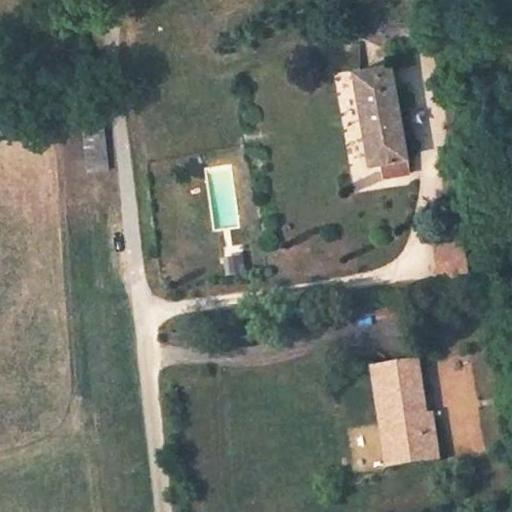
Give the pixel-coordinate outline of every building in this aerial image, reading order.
[(381,160),(393,158),(393,160),(399,159),(399,157),(409,155),(393,64),(359,70),(368,126),(375,125),(381,160)] [(104,118),(84,120),(88,171),(109,170),(104,118)] [(368,126),(375,161),(381,160),(375,125),(368,126)] [(393,158),(381,160),(385,176),(412,171),(409,155),(399,157),(399,159),(393,160),(393,158)] [(463,230),(434,235),(441,279),(469,274),(463,230)] [(420,359),(374,366),(382,421),(391,420),(398,467),(441,460),(434,412),(428,414),(420,359)] [(382,421),(389,468),(398,467),(391,420),(382,421)]
